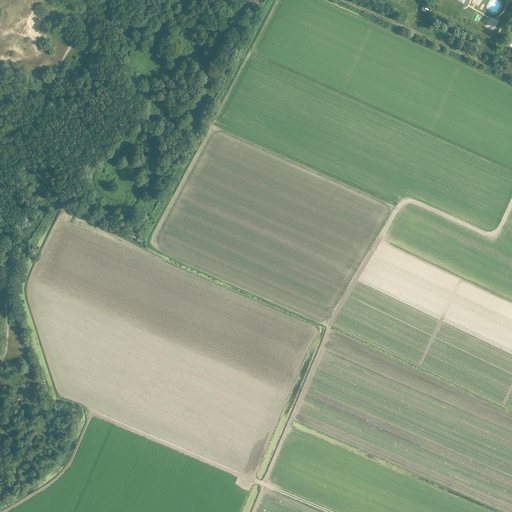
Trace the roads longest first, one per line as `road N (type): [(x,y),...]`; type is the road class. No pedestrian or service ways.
road 1 (track): [(66,211),(27,287),(59,393),(329,511)]
road 2 (track): [(262,483),(327,323),(400,201),(489,235),(511,199)]
road 3 (track): [(511,71),(339,0)]
